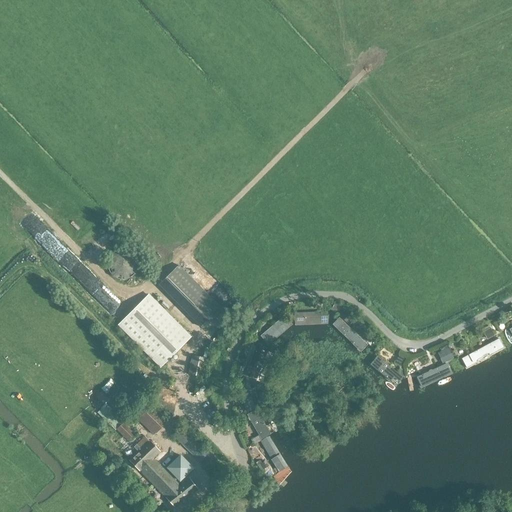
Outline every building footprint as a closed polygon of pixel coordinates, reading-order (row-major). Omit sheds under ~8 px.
[(135,265),(135,263),(134,260),(133,257),(131,255),(129,253),(126,252),(123,252),(121,252),(119,252),(116,253),(114,254),(112,256),(110,257),(109,260),(108,262),(108,265),(108,268),(109,270),(110,273),(112,275),(114,276),(117,278),(119,279),(122,279),(124,279),(127,278),(130,276),(132,275),(133,273),(135,270),(135,268),(135,265)] [(179,266),(160,287),(203,331),(223,309),(179,266)] [(119,324),(162,367),(190,339),(148,296),(119,324)] [(345,308),(339,314),(343,319),(349,312),(345,308)] [(262,338),(269,346),(292,326),(283,317),(262,338)] [(293,318),(294,327),(327,326),(327,317),(293,318)] [(338,319),(330,326),(359,352),(366,345),(338,319)] [(490,327),(482,331),(487,340),(494,335),(490,327)] [(460,360),(465,369),(502,351),(497,340),(460,360)] [(447,345),(440,348),(441,351),(437,353),(443,363),(453,358),(447,345)] [(246,375),(255,379),(269,349),(258,346),(246,375)] [(207,360),(192,356),(188,375),(202,379),(207,360)] [(379,360),(371,367),(396,390),(403,384),(379,360)] [(446,365),(416,378),(422,390),(455,375),(452,376),(446,365)] [(249,409),(257,407),(254,382),(245,383),(249,409)] [(154,435),(168,421),(146,400),(132,415),(154,435)] [(251,412),(264,440),(272,435),(260,410),(251,412)] [(129,441),(135,434),(124,424),(118,430),(129,441)] [(181,428),(173,436),(200,462),(208,454),(181,428)] [(130,461),(164,496),(178,485),(154,459),(160,452),(150,442),(149,443),(145,438),(134,448),(138,453),(130,461)] [(275,445),(267,448),(280,479),(290,475),(275,445)] [(180,456),(168,469),(181,482),(193,469),(180,456)] [(178,485),(164,496),(174,506),(197,489),(190,480),(180,487),(178,485)]
